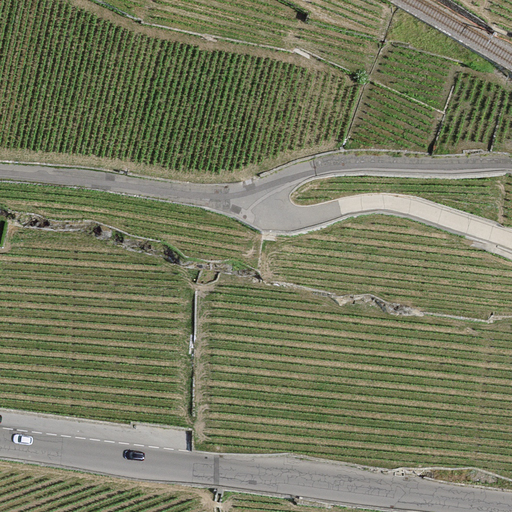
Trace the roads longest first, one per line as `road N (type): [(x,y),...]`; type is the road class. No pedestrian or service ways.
road 1 (unclassified): [(0,162),(212,189),(325,154),(511,159)]
road 2 (secondary): [(0,440),(511,505)]
road 3 (track): [(236,187),(265,209),(383,195),(511,240)]
